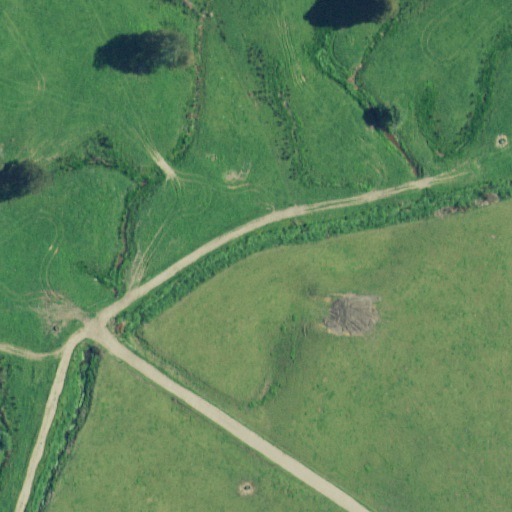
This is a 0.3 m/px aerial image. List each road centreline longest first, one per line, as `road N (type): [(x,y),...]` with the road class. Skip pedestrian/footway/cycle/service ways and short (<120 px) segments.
road 1 (track): [(462,170),(241,223),(87,315),(55,353),(6,511)]
road 2 (track): [(87,315),(115,354),(348,511)]
